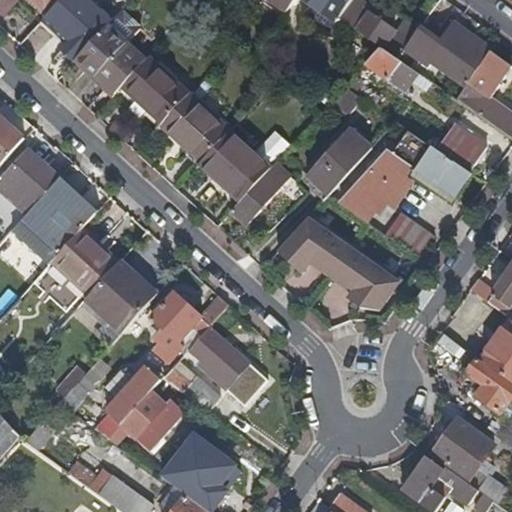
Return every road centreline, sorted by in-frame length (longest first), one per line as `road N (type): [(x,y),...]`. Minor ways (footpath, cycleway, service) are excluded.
road 1 (residential): [(0,64),(310,342),(326,370),(326,411),(340,429)]
road 2 (residential): [(340,429),(373,435),(396,421),(404,410),(400,352),(511,197)]
